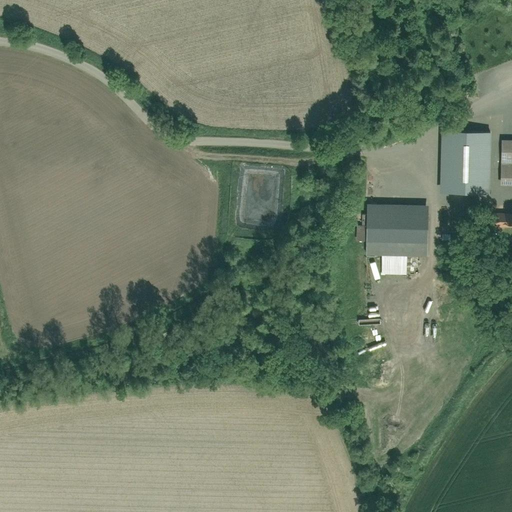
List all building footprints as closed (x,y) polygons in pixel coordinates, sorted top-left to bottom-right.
[(492,131),(442,129),(441,191),(491,193),(492,131)] [(511,138),(502,139),(501,163),(511,163),(511,138)] [(511,163),(501,163),(501,184),(511,184),(511,163)] [(430,203),(366,205),(367,251),(431,249),(430,203)] [(511,212),(491,212),(491,226),(511,226),(511,212)]
